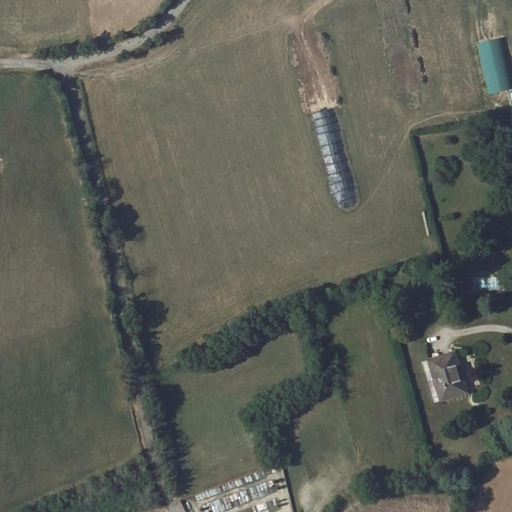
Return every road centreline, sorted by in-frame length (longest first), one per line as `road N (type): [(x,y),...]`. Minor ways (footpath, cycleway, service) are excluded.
road 1 (unclassified): [(176,511),(153,456),(64,64)]
road 2 (unclassified): [(64,64),(146,38),(182,0)]
